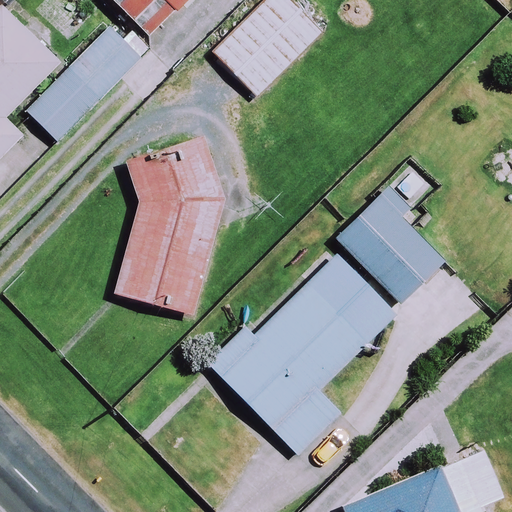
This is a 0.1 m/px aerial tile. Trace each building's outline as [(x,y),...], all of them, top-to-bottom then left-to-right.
[(102,0),(121,20),(141,41),(185,0),(102,0)] [(320,34),(286,0),(265,0),(210,54),(253,99),(320,34)] [(54,66),(0,11),(0,153),(18,136),(1,119),(54,66)] [(214,206),(199,145),(137,162),(138,194),(112,296),(182,314),(214,206)] [(438,262),(377,198),(333,239),(394,303),(438,262)] [(361,346),(301,284),(211,370),(292,456),(336,413),(315,391),(361,346)] [(450,511),(433,472),(346,511),(450,511)]
